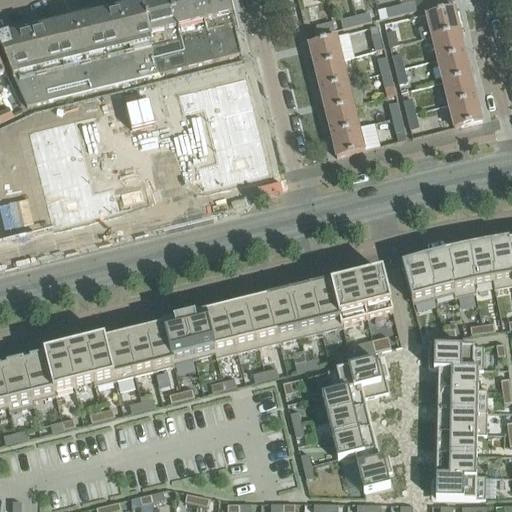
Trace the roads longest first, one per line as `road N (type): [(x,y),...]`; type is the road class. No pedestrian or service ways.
road 1 (secondary): [(0,305),(309,228)]
road 2 (secondary): [(304,207),(0,283)]
road 3 (residential): [(304,207),(251,0)]
road 4 (secondary): [(511,157),(304,207)]
road 5 (secondary): [(309,228),(511,181)]
road 6 (residential): [(511,132),(478,0)]
